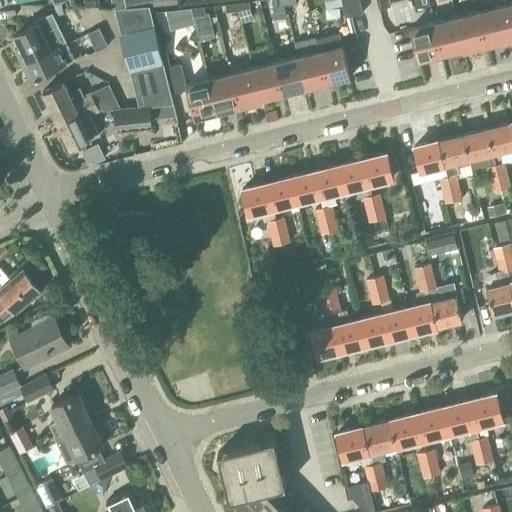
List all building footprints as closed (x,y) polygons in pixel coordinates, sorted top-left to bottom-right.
[(364,13),(361,0),(342,0),(347,17),(364,13)] [(378,0),(380,9),(392,6),(390,0),(378,0)] [(239,10),(251,9),(251,1),(238,2),(239,10)] [(239,10),(238,2),(227,4),(228,12),(239,10)] [(509,40),(511,39),(511,2),(501,6),(509,40)] [(115,8),(122,34),(155,26),(150,6),(115,8)] [(193,7),(194,15),(206,14),(206,6),(193,7)] [(487,46),(509,40),(501,6),(479,11),(487,46)] [(465,51),(487,46),(479,11),(457,17),(465,51)] [(55,55),(71,47),(54,12),(49,14),(49,15),(35,22),(37,24),(16,34),(22,46),(17,49),(24,63),(53,49),(55,55)] [(210,14),(206,14),(194,15),(200,40),(215,36),(210,14)] [(465,51),(457,17),(434,22),(442,54),(464,49),(465,51)] [(420,60),(442,54),(434,22),(412,28),(420,60)] [(130,71),(131,71),(164,62),(155,26),(122,34),(121,34),(130,71)] [(318,39),(329,82),(352,77),(341,33),(318,39)] [(306,88),(329,82),(318,39),(317,39),(320,51),(299,56),(306,88)] [(53,49),(24,63),(32,79),(76,57),(71,47),(55,55),(53,49)] [(284,93),(306,88),(299,56),(276,62),(284,93)] [(131,71),(140,107),(150,106),(174,103),(164,62),(131,71)] [(263,99),(284,93),(276,62),(254,67),(263,102),(264,101),(263,99)] [(219,113),(210,78),(187,84),(182,63),(171,66),(177,93),(189,90),(196,118),(219,113)] [(241,107),(263,102),(254,67),(232,73),(241,107)] [(219,113),(241,107),(232,73),(210,78),(219,113)] [(44,91),(57,118),(78,109),(97,101),(93,94),(85,98),(81,88),(70,93),(65,81),(44,91)] [(91,115),(101,110),(97,101),(78,109),(57,118),(64,135),(61,137),(69,154),(85,146),(83,142),(100,135),(91,115)] [(140,107),(116,110),(118,132),(152,128),(151,120),(178,116),(174,103),(150,106),(140,107)] [(494,152),(511,147),(511,123),(511,122),(488,128),(494,152)] [(488,128),(464,134),(470,158),(473,170),(488,166),(497,164),(494,152),(488,128)] [(455,161),(470,158),(464,134),(440,140),(449,176),(458,173),(455,161)] [(421,170),(411,172),(414,185),(440,178),(449,176),(440,140),(415,146),(421,170)] [(388,153),(364,159),(372,194),(381,192),(382,193),(383,192),(380,180),(394,177),(388,153)] [(361,197),(364,196),(372,194),(364,159),(340,165),(346,189),(359,186),(361,197)] [(488,166),(491,178),(509,174),(506,161),(497,164),(488,166)] [(333,192),(346,189),(340,165),(316,171),(322,195),(325,206),(334,204),(336,204),(333,192)] [(292,177),(298,201),(322,195),(316,171),(292,177)] [(449,176),(440,178),(444,190),(461,186),(458,173),(449,176)] [(511,186),(509,174),(491,178),(495,190),(511,186)] [(274,206),(298,201),(292,177),(268,182),(274,206)] [(244,188),(250,212),(274,206),(268,182),(244,188)] [(464,198),(461,186),(444,190),(447,202),(464,198)] [(372,194),(364,196),(367,209),(385,204),(382,193),(381,192),(372,194)] [(334,204),(325,206),(316,209),(320,221),(337,216),(334,204)] [(385,204),(367,209),(370,221),(388,217),(385,204)] [(269,220),(272,233),(289,229),(285,216),(277,218),(269,220)] [(337,216),(320,221),(323,233),(340,229),(337,216)] [(292,241),(289,229),(272,233),(275,245),(283,243),(290,241),(292,241)] [(458,248),(455,235),(428,242),(431,255),(458,248)] [(511,242),(495,247),(498,259),(511,255),(511,242)] [(511,255),(498,259),(501,271),(509,269),(511,268),(511,255)] [(415,266),(418,279),(436,275),(433,262),(415,266)] [(24,269),(0,290),(0,324),(13,313),(14,315),(43,290),(24,269)] [(500,285),(488,287),(494,312),(495,317),(508,314),(506,309),(511,307),(511,280),(509,269),(501,271),(497,272),(500,285)] [(367,279),(370,291),(388,286),(385,274),(367,279)] [(421,291),(431,289),(439,287),(436,275),(418,279),(421,291)] [(284,283),(291,311),(305,308),(298,280),(284,283)] [(319,290),(322,303),(340,299),(337,286),(319,290)] [(373,303),(382,301),(391,299),(388,286),(370,291),(373,303)] [(422,303),(408,306),(415,331),(438,325),(432,300),(433,300),(431,289),(421,291),(420,292),(422,303)] [(432,300),(438,325),(463,319),(457,294),(433,300),(432,300)] [(322,303),(325,314),(333,312),(343,310),(340,299),(322,303)] [(375,315),(361,318),(367,343),(391,337),(384,312),(382,301),(373,303),(372,303),(375,315)] [(408,307),(408,306),(394,310),(384,312),(391,337),(415,331),(408,307)] [(367,343),(361,318),(351,321),(348,309),(343,310),(333,312),(343,349),(367,343)] [(318,355),(343,349),(333,312),(325,314),(328,327),(312,331),(318,355)] [(34,325),(12,336),(26,366),(69,345),(55,315),(52,317),(51,315),(48,314),(34,320),(33,323),(34,325)] [(15,367),(0,374),(0,395),(21,386),(23,385),(15,367)] [(21,386),(28,399),(53,387),(46,373),(23,385),(21,386)] [(65,431),(65,432),(91,419),(78,392),(52,405),(60,421),(51,425),(56,435),(65,431)] [(497,394),(470,401),(476,427),(477,427),(503,420),(497,394)] [(467,429),(470,440),(480,437),(477,427),(476,427),(470,401),(443,407),(450,433),(467,429)] [(423,440),(450,433),(443,407),(417,414),(423,440)] [(390,421),(397,447),(423,440),(417,414),(390,421)] [(65,431),(56,435),(68,462),(77,458),(78,458),(87,478),(91,485),(103,479),(103,480),(130,466),(122,450),(106,458),(100,447),(103,445),(91,419),(65,432),(65,431)] [(370,453),(397,447),(390,421),(364,427),(370,453)] [(337,434),(343,460),(370,453),(364,427),(337,434)] [(33,448),(53,440),(50,430),(29,438),(33,448)] [(480,437),(470,440),(470,441),(472,440),(474,452),(492,448),(489,435),(480,437)] [(281,511),(266,496),(255,508),(247,500),(246,496),(286,486),(275,438),(218,452),(230,500),(231,499),(243,511),(281,511)] [(0,459),(8,475),(23,468),(11,445),(7,447),(3,441),(0,442),(0,459)] [(416,452),(419,464),(437,460),(434,448),(416,452)] [(495,460),(492,448),(474,452),(477,464),(495,460)] [(437,460),(419,464),(423,477),(441,472),(437,460)] [(383,461),(365,466),(368,478),(386,473),(383,461)] [(20,498),(34,490),(23,468),(8,475),(20,498)] [(386,473),(368,478),(372,490),(389,486),(386,473)] [(62,500),(51,479),(40,484),(38,485),(48,507),(51,506),(62,500)] [(374,511),(367,481),(344,487),(347,498),(352,497),(364,511),(374,511)] [(151,511),(152,511),(149,505),(145,504),(143,500),(138,502),(131,488),(106,501),(110,511),(151,511)] [(27,511),(45,511),(34,490),(20,498),(27,511)] [(482,508),(482,511),(501,511),(499,503),(482,508)]
